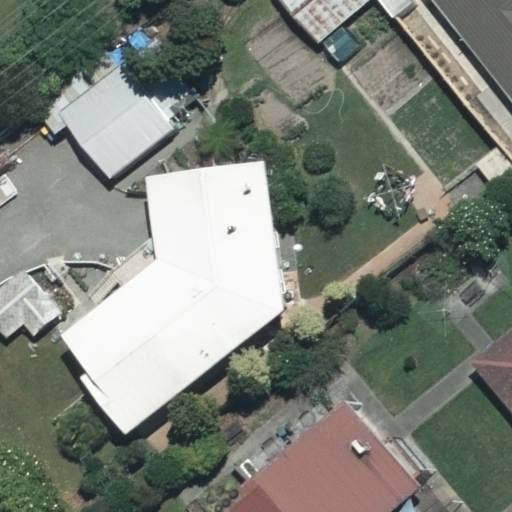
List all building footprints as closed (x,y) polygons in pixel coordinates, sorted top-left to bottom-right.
[(286,0),(320,38),(364,0),(286,0)] [(511,0),(441,0),(511,88),(511,0)] [(134,34),(41,104),(62,133),(76,123),(115,175),(194,116),(134,34)] [(132,426),(298,285),(276,146),(156,166),(169,248),(60,340),(132,426)] [(69,307),(28,258),(0,281),(0,322),(12,336),(29,322),(38,333),(69,307)] [(511,329),(473,359),(511,410),(511,329)] [(390,511),(429,479),(352,391),(212,511),(390,511)]
